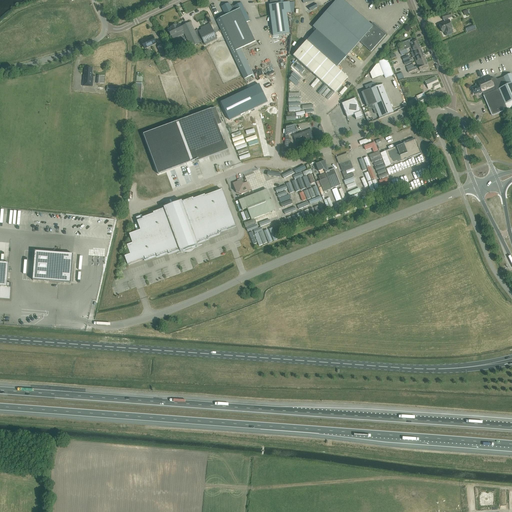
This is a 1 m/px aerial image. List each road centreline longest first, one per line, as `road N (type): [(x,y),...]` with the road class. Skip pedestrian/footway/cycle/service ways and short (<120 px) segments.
road 1 (motorway): [(0,406),(511,444)]
road 2 (motorway): [(511,426),(0,390)]
road 3 (unclassified): [(84,320),(115,325),(150,316),(462,191)]
road 4 (unclassified): [(129,204),(253,164),(292,161),(432,109)]
road 5 (secondary): [(499,362),(423,369),(227,355)]
road 6 (secondary): [(0,338),(227,355)]
road 7 (unknown): [(27,238),(69,239),(80,254),(84,320),(36,296)]
road 8 (unknown): [(244,0),(279,84),(275,163)]
road 9 (tertiary): [(449,112),(453,98),(413,0)]
road 10 (unclassified): [(0,70),(91,43),(109,26)]
